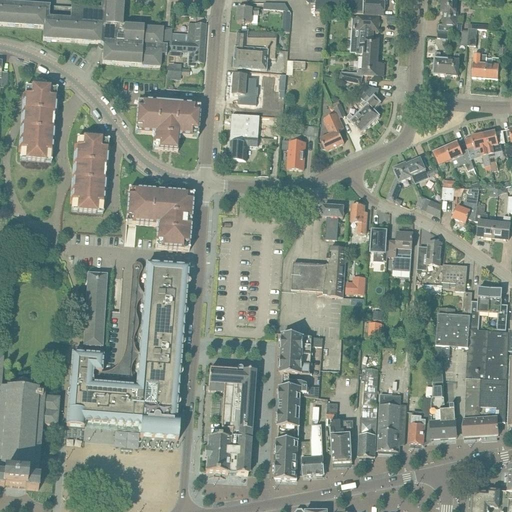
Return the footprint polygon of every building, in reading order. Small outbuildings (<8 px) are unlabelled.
[(122,26),(123,0),(101,0),(101,10),(0,3),(0,25),(43,29),(43,41),(100,45),(103,47),(102,64),(160,68),(161,55),(166,56),(167,47),(170,47),(171,30),(122,26)] [(316,14),(363,15),(374,16),(384,16),(385,0),(306,0),(310,4),(316,4),(316,14)] [(438,31),(462,33),(462,31),(462,25),(456,25),(457,8),(455,8),(455,0),(442,0),(442,13),(447,14),(447,17),(444,17),(443,26),(438,26),(438,31)] [(290,13),(285,5),(264,4),(264,11),(284,12),(290,13)] [(253,9),(248,9),(238,8),(237,24),(252,25),(252,16),(259,16),(260,10),(253,10),(253,9)] [(284,12),(283,20),(291,21),(291,15),(290,13),(284,12)] [(364,56),(378,57),(379,41),(372,41),(373,31),(378,31),(379,18),(358,17),(357,30),(360,30),(359,47),(356,47),(356,46),(350,50),(351,51),(351,55),(364,56)] [(187,44),(205,45),(206,25),(188,24),(187,44)] [(469,31),(468,32),(468,47),(476,48),(477,31),(469,31)] [(235,49),(235,50),(276,53),(277,35),(247,33),(237,33),(236,46),(237,46),(237,49),(235,49)] [(169,52),(169,55),(177,56),(181,56),(181,53),(189,53),(190,53),(190,58),(188,58),(187,65),(187,67),(196,67),(197,64),(203,64),(205,45),(187,44),(182,44),(173,43),(171,43),(171,52),(169,52)] [(507,48),(499,48),(499,52),(498,52),(497,55),(499,55),(499,57),(507,58),(507,48)] [(276,53),(235,50),(235,52),(236,52),(236,57),(235,57),(234,69),(267,72),(268,59),(276,60),(276,53)] [(433,76),(446,77),(447,60),(440,60),(441,54),(436,54),(435,59),(435,60),(433,76)] [(447,60),(446,77),(458,78),(459,68),(460,61),(459,61),(460,55),(454,55),(454,61),(447,60)] [(378,57),(364,56),(363,71),(358,71),(358,74),(341,74),(340,80),(351,83),(361,85),(363,76),(383,78),(384,65),(378,64),(378,57)] [(472,79),(485,80),(487,59),(487,57),(480,56),(480,59),(474,58),(474,65),(473,65),(472,79)] [(499,60),(487,59),(485,80),(498,81),(499,66),(499,60)] [(293,62),(293,70),(305,71),(306,63),(293,62)] [(181,70),(168,69),(168,76),(180,77),(181,70)] [(247,76),(244,76),(234,75),(233,96),(245,97),(246,86),(255,87),(256,80),(247,79),(247,76)] [(51,164),(56,103),(57,90),(51,90),(51,88),(31,86),(31,88),(25,88),(20,161),(51,164)] [(359,114),(371,126),(380,118),(375,112),(383,104),(377,97),(379,90),(366,87),(365,93),(360,98),(364,102),(361,105),(365,109),(359,114)] [(334,109),(336,115),(339,121),(345,118),(339,102),(333,105),(335,109),(334,109)] [(137,108),(135,134),(151,135),(153,137),(152,150),(178,152),(179,140),(181,138),(198,139),(200,113),(199,113),(200,108),(138,103),(137,108)] [(371,126),(359,114),(354,119),(350,115),(346,119),(362,135),(371,126)] [(339,121),(336,115),(325,120),(324,122),(326,126),(330,136),(327,137),(325,136),(322,138),(321,140),(320,140),(323,145),(321,146),(324,153),(326,152),(326,153),(344,145),(339,132),(343,130),(339,121)] [(260,118),(242,116),(232,116),(233,116),(230,161),(246,162),(247,147),(258,147),(259,137),(260,118)] [(319,129),(303,127),(302,136),(318,138),(319,129)] [(496,133),(483,135),(490,167),(491,167),(492,174),(498,172),(496,163),(498,162),(497,160),(504,158),(501,146),(498,146),(498,142),(496,133)] [(490,167),(483,135),(472,138),(472,139),(465,140),(464,140),(466,151),(467,153),(481,151),(482,157),(483,157),(484,165),(485,169),(490,167)] [(305,143),(302,143),(302,137),(290,136),(290,142),(285,142),(284,148),(289,148),(288,171),(303,172),(305,143)] [(77,139),(71,212),(103,215),(109,142),(103,141),(103,139),(83,138),(83,140),(77,139)] [(445,148),(451,162),(458,159),(461,167),(464,166),(467,173),(473,170),(467,153),(466,151),(462,153),(457,143),(445,148)] [(451,162),(445,148),(433,154),(439,167),(440,167),(442,172),(448,170),(445,164),(451,162)] [(406,165),(412,179),(415,185),(429,179),(435,176),(433,172),(427,174),(420,159),(406,165)] [(412,179),(406,165),(393,170),(396,177),(387,201),(394,204),(400,206),(402,202),(396,200),(401,187),(399,187),(400,184),(412,179)] [(456,182),(444,181),(443,188),(456,189),(456,182)] [(470,190),(479,191),(481,191),(478,183),(470,185),(470,190)] [(453,201),(454,190),(443,189),(442,201),(453,201)] [(479,191),(470,190),(469,190),(462,210),(457,208),(457,209),(454,208),(452,213),(454,214),(453,216),(454,216),(453,220),(466,225),(468,220),(475,223),(478,206),(477,206),(479,191)] [(155,249),(189,252),(194,196),(128,191),(126,225),(156,227),(157,229),(155,249)] [(421,211),(425,202),(426,200),(420,197),(415,208),(421,211)] [(440,219),(441,209),(442,206),(431,202),(426,213),(440,219)] [(365,207),(364,207),(352,206),(351,223),(358,224),(358,235),(366,235),(367,214),(364,213),(365,207)] [(478,206),(475,223),(479,223),(478,238),(493,239),(495,224),(487,224),(488,216),(484,216),(485,209),(485,207),(478,206)] [(323,218),(327,218),(339,219),(343,219),(344,208),(323,207),(323,218)] [(503,225),(495,224),(493,239),(509,241),(510,226),(510,218),(504,217),(503,225)] [(337,242),(339,219),(327,218),(325,241),(337,242)] [(373,232),(371,253),(374,254),(373,262),(387,263),(389,241),(386,241),(387,233),(373,232)] [(412,251),(412,244),(413,234),(397,233),(397,242),(389,242),(388,259),(394,259),(394,262),(393,262),(392,267),(393,267),(393,273),(410,274),(412,251)] [(427,269),(439,270),(442,245),(429,244),(428,250),(416,249),(415,272),(427,273),(427,269)] [(293,264),(293,266),(292,292),(325,294),(325,298),(343,299),(346,249),(330,248),(330,257),(328,257),(327,257),(327,258),(327,261),(327,262),(328,262),(330,262),(329,266),(293,264)] [(179,383),(188,269),(146,266),(145,281),(122,279),(120,313),(110,312),(106,358),(72,355),(67,421),(128,427),(140,428),(139,438),(178,441),(179,423),(176,423),(179,383)] [(455,293),(464,293),(466,293),(467,278),(467,268),(455,267),(455,268),(452,268),(452,266),(443,266),(442,276),(442,284),(455,285),(455,293)] [(87,274),(83,347),(102,349),(107,275),(87,274)] [(363,298),(364,286),(346,284),(345,296),(363,298)] [(471,303),(470,318),(470,331),(479,332),(480,313),(489,314),(491,290),(489,290),(489,287),(484,287),(483,290),(479,289),(478,303),(471,303)] [(491,290),(489,314),(498,314),(497,331),(506,331),(508,306),(502,306),(503,291),(498,291),(498,288),(492,287),(492,290),(491,290)] [(466,293),(464,293),(463,318),(470,318),(471,303),(472,294),(466,293)] [(439,316),(455,317),(455,310),(439,309),(439,316)] [(470,318),(463,318),(455,317),(439,316),(437,316),(435,349),(468,350),(470,331),(470,318)] [(382,325),(380,325),(370,324),(368,340),(381,341),(382,325)] [(470,331),(468,350),(466,386),(464,429),(464,439),(499,437),(498,424),(505,424),(508,366),(509,334),(479,332),(470,331)] [(280,375),(291,375),(312,376),(312,375),(310,375),(311,367),(312,367),(313,365),(311,365),(311,357),(313,357),(313,355),(311,355),(312,348),(322,348),(323,340),(282,335),(280,375)] [(0,488),(4,488),(4,487),(26,489),(26,490),(38,491),(39,478),(38,478),(39,463),(44,464),(45,455),(40,454),(42,426),(58,427),(59,407),(60,399),(44,398),(45,392),(38,392),(38,391),(32,391),(32,389),(31,387),(30,385),(29,384),(28,383),(26,382),(22,382),(21,382),(19,382),(18,383),(16,384),(15,386),(15,388),(15,389),(8,389),(1,389),(4,358),(0,357),(0,488)] [(431,400),(432,387),(433,369),(410,368),(406,430),(411,430),(409,445),(423,447),(424,438),(426,438),(426,440),(432,440),(431,424),(432,424),(431,413),(431,408),(431,402),(431,400)] [(379,371),(376,371),(366,370),(363,406),(376,407),(379,371)] [(236,476),(248,477),(250,441),(249,441),(250,433),(254,374),(248,373),(247,374),(236,373),(236,372),(210,371),(209,386),(224,387),(221,431),(227,431),(227,440),(208,439),(206,474),(228,475),(236,475),(236,476)] [(297,482),(297,478),(298,459),(299,443),(299,439),(301,397),(319,400),(319,388),(308,388),(308,387),(307,385),(302,383),(283,382),(282,388),(280,388),(278,428),(279,428),(279,441),(277,441),(275,481),(297,482)] [(432,387),(431,400),(431,402),(444,402),(443,386),(432,387)] [(404,445),(406,418),(407,406),(401,406),(401,396),(380,395),(380,406),(378,442),(377,452),(398,453),(399,445),(404,445)] [(337,405),(327,404),(326,419),(336,420),(337,405)] [(431,408),(431,413),(432,424),(431,424),(432,440),(432,441),(457,439),(455,411),(455,406),(450,406),(450,411),(437,412),(437,408),(431,408)] [(358,459),(375,459),(377,420),(360,419),(358,459)] [(331,428),(331,437),(333,465),(352,464),(351,436),(353,435),(353,421),(331,422),(331,426),(330,426),(330,428),(331,428)] [(312,427),(311,442),(311,449),(312,470),(315,470),(315,477),(324,476),(323,449),(322,426),(312,427)] [(299,443),(298,459),(297,478),(315,477),(315,470),(312,470),(311,449),(311,442),(299,443)] [(506,511),(507,498),(504,498),(504,497),(500,492),(477,491),(471,496),(469,511),(506,511)]
